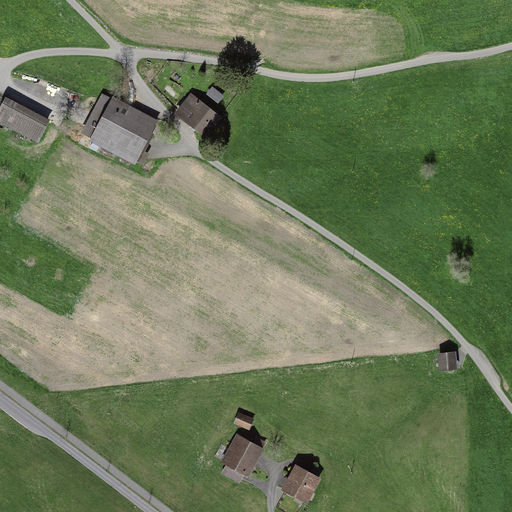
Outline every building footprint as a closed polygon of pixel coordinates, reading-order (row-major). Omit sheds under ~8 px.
[(45,119),(3,98),(0,103),(0,124),(34,141),(45,119)] [(219,120),(192,99),(178,116),(206,138),(219,120)] [(153,122),(109,101),(90,140),(135,161),(153,122)] [(454,355),(439,356),(440,372),(455,371),(454,355)] [(250,421),(237,415),(232,426),(244,432),(250,421)] [(247,475),(260,452),(238,440),(225,464),(247,475)] [(306,503),(317,481),(297,471),(286,493),(306,503)]
